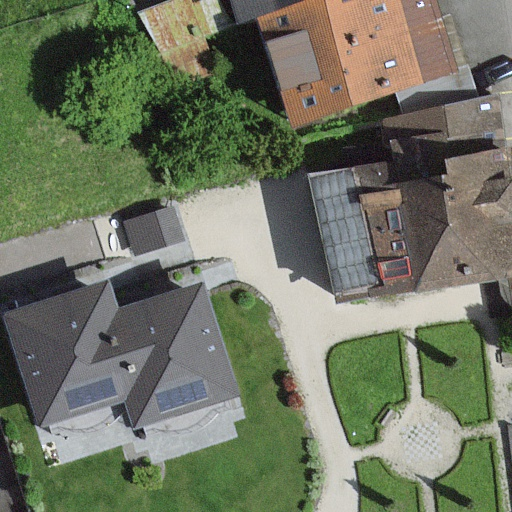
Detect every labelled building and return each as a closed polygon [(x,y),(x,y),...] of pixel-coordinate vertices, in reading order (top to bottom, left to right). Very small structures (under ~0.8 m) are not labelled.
[(238,0),(245,19),(263,13),(303,0),(238,0)] [(431,0),(303,0),(263,13),(298,120),(454,69),(431,0)] [(511,178),(510,166),(507,149),(504,131),(499,98),(384,118),(390,151),(392,166),(366,170),(348,173),(313,179),(334,305),(414,291),(508,275),(511,296),(511,178)] [(174,210),(128,223),(137,253),(183,240),(174,210)] [(41,420),(133,393),(109,312),(101,285),(9,313),(41,420)] [(203,293),(200,285),(109,312),(133,393),(141,422),(233,394),(203,293)]
